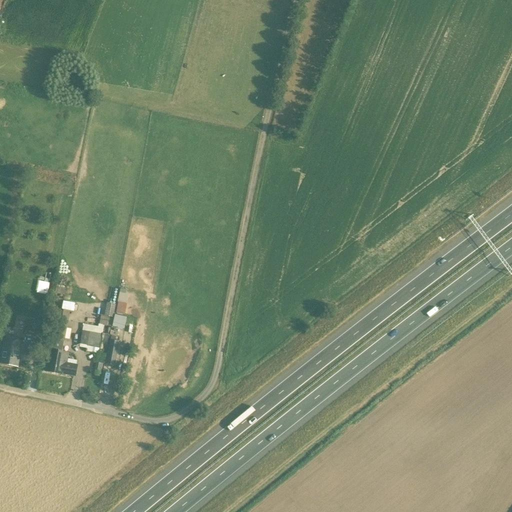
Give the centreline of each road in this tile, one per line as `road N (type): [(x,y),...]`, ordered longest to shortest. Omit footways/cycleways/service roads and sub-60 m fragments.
road 1 (motorway): [(511,213),(129,511)]
road 2 (motorway): [(172,511),(511,245)]
road 3 (unclassified): [(0,386),(160,420),(206,393),(220,352)]
